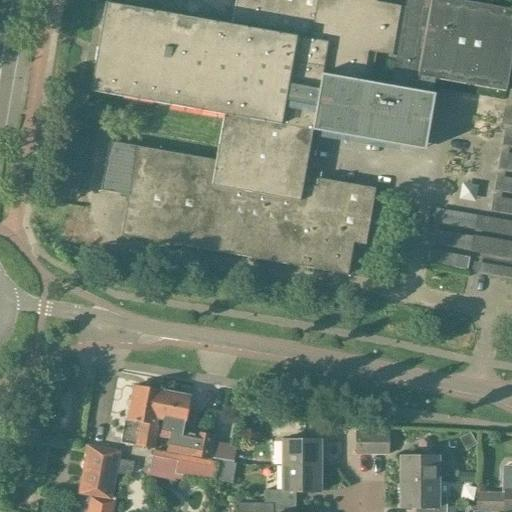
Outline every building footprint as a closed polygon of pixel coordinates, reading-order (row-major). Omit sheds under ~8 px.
[(236,0),(233,18),(232,25),(106,3),(99,44),(90,92),(224,116),(216,160),(137,147),(110,141),(101,190),(129,195),(122,235),(348,275),(354,243),(362,245),(366,245),(376,189),(319,179),(317,187),(304,184),(313,131),(425,150),(435,94),(432,94),(435,79),(506,92),(511,59),(511,9),(457,0),(406,0),(406,7),(384,3),(384,0),(236,0)] [(511,110),(505,110),(490,215),(436,208),(428,265),(511,276),(511,110)] [(90,176),(99,125),(69,120),(60,171),(90,176)] [(150,387),(147,389),(134,386),(131,402),(128,401),(120,443),(155,449),(159,427),(156,427),(158,418),(162,393),(163,392),(158,391),(157,388),(150,387)] [(162,393),(158,418),(163,419),(159,438),(170,440),(168,451),(210,459),(214,436),(192,433),(195,414),(186,413),(189,397),(185,397),(184,393),(178,392),(175,395),(162,393)] [(390,431),(356,431),(356,455),(389,455),(390,431)] [(282,440),(282,466),(320,466),(320,440),(282,440)] [(120,453),(89,447),(80,493),(92,495),(88,511),(112,511),(115,500),(111,499),(120,453)] [(214,481),(216,473),(218,462),(154,450),(149,475),(173,479),(174,474),(214,481)] [(400,482),(438,482),(438,456),(400,457),(400,482)] [(281,491),(263,491),(263,503),(295,504),(295,491),(320,491),(320,466),(282,466),(281,491)] [(400,509),(415,509),(415,511),(454,511),(455,508),(446,509),(446,507),(446,497),(438,497),(438,482),(400,482),(400,509)] [(511,488),(505,489),(505,493),(475,492),(475,510),(504,510),(511,510),(511,488)] [(294,511),(295,504),(263,503),(236,503),(236,511),(294,511)]
